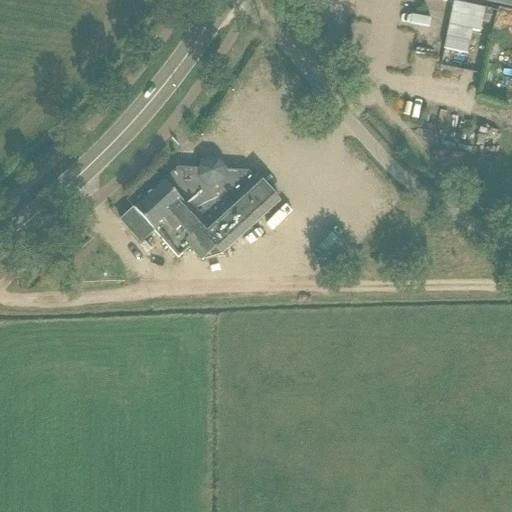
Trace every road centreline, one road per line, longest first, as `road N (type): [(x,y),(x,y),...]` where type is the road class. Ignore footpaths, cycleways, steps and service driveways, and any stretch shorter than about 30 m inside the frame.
road 1 (track): [(0,294),(511,287)]
road 2 (unclassified): [(511,248),(432,203),(370,149),(246,0)]
road 3 (tertiary): [(0,243),(109,147),(222,0)]
